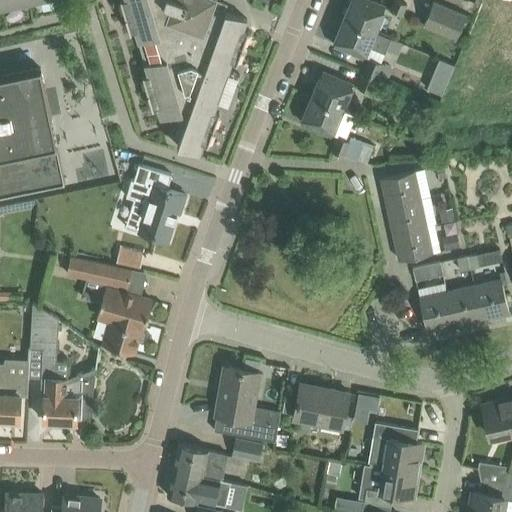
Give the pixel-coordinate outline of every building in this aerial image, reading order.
[(0,0),(0,10),(47,0),(0,0)] [(120,0),(130,32),(135,31),(148,73),(143,75),(152,108),(158,107),(161,117),(178,112),(180,122),(185,124),(177,145),(199,153),(202,143),(207,144),(219,112),(214,110),(231,61),(236,63),(248,30),(243,28),(247,18),(225,10),(224,13),(213,9),(215,0),(120,0)] [(371,0),(351,0),(343,19),(374,32),(374,31),(385,5),(371,0)] [(402,14),(406,3),(398,0),(393,0),(390,9),(402,14)] [(456,38),(465,15),(432,1),(422,24),(456,38)] [(380,62),(390,38),(343,19),(333,44),(364,57),(364,55),(370,58),(380,62)] [(425,86),(441,92),(452,62),(435,56),(425,86)] [(393,68),(380,62),(370,58),(364,72),(376,77),(377,76),(388,80),(393,68)] [(0,195),(65,181),(45,89),(41,68),(0,76),(0,195)] [(311,96),(342,109),(352,83),(322,71),(311,96)] [(370,92),(376,77),(364,72),(358,87),(370,92)] [(355,114),(342,109),(311,96),(301,121),(337,137),(332,150),(344,155),(344,154),(355,159),(356,158),(367,162),(374,145),(350,135),(348,139),(345,138),(355,114)] [(400,133),(395,143),(410,150),(415,141),(400,133)] [(166,188),(171,173),(139,163),(132,184),(124,181),(119,196),(133,200),(125,225),(148,233),(168,239),(176,211),(180,212),(185,194),(166,188)] [(443,165),(436,166),(439,178),(446,177),(443,165)] [(387,205),(420,197),(414,170),(381,177),(387,205)] [(421,197),(387,205),(393,231),(426,224),(426,221),(422,206),(421,197)] [(440,209),(442,221),(455,218),(452,207),(440,209)] [(399,259),(411,257),(432,252),(426,224),(393,231),(399,259)] [(442,236),(445,250),(460,246),(457,233),(442,236)] [(140,266),(144,250),(120,244),(116,261),(140,266)] [(475,253),(467,255),(470,268),(479,266),(476,253),(475,253)] [(131,269),(70,255),(67,272),(128,286),(131,269)] [(467,255),(457,257),(459,270),(470,268),(467,255)] [(440,260),(432,262),(435,276),(443,274),(440,260)] [(501,278),(474,284),(481,317),(509,311),(501,278)] [(474,284),(447,290),(454,323),(481,317),(474,284)] [(152,299),(106,286),(97,316),(110,320),(103,343),(111,346),(110,350),(112,353),(121,356),(125,354),(126,350),(134,352),(141,329),(143,330),(152,299)] [(20,289),(20,299),(29,299),(29,290),(20,289)] [(447,290),(419,296),(427,329),(454,323),(447,290)] [(96,366),(68,377),(55,377),(58,318),(31,302),(29,347),(43,348),(40,394),(44,394),(43,420),(62,421),(62,424),(73,424),(73,421),(76,422),(76,417),(82,418),(83,418),(84,417),(85,417),(87,416),(88,416),(88,415),(89,413),(90,412),(90,411),(96,366)] [(0,418),(19,419),(20,395),(27,395),(28,373),(6,372),(6,363),(0,362),(0,418)] [(280,410),(253,405),(259,371),(228,366),(224,390),(220,390),(215,414),(243,419),(240,434),(274,441),(280,410)] [(339,436),(341,426),(342,426),(349,391),(329,387),(328,391),(300,386),(294,417),(322,422),(320,433),(339,436)] [(359,392),(357,404),(369,406),(377,407),(380,395),(359,392)] [(284,396),(283,404),(293,406),(294,398),(284,396)] [(490,436),(511,430),(511,416),(508,398),(483,404),(490,436)] [(376,435),(372,461),(385,464),(417,469),(422,443),(396,438),(399,425),(375,421),(372,434),(376,435)] [(259,458),(262,442),(235,437),(231,452),(259,458)] [(202,474),(223,479),(228,453),(178,442),(173,468),(202,475),(202,474)] [(366,484),(363,501),(364,501),(391,505),(393,492),(413,495),(417,469),(385,464),(372,461),(370,461),(366,484)] [(230,480),(223,479),(202,474),(202,475),(173,468),(167,495),(196,501),(199,490),(206,492),(204,501),(225,505),(230,480)] [(482,468),(480,480),(507,485),(511,485),(511,472),(509,472),(482,468)] [(6,491),(5,511),(41,511),(42,493),(6,491)] [(473,492),(469,511),(504,511),(502,511),(505,497),(492,495),(473,492)] [(98,511),(100,498),(64,494),(63,506),(51,504),(50,511),(98,511)] [(336,496),(334,508),(354,511),(361,511),(364,501),(363,501),(336,496)]
